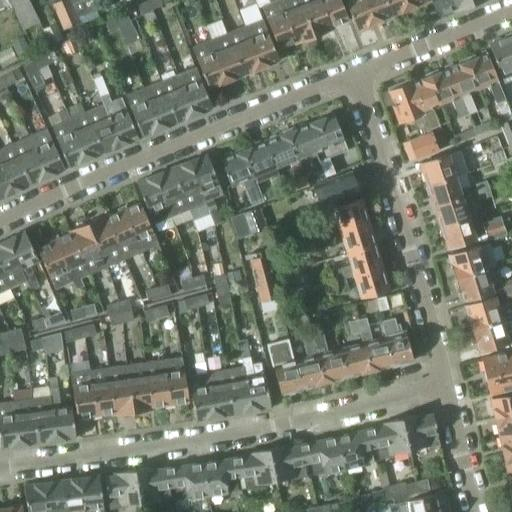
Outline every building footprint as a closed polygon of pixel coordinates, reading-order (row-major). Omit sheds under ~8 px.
[(0,0),(0,10),(12,5),(9,0),(0,0)] [(9,0),(12,5),(24,29),(39,22),(28,0),(9,0)] [(63,30),(79,23),(69,0),(61,0),(53,4),(63,30)] [(69,0),(79,23),(81,23),(98,15),(92,4),(93,4),(91,0),(69,0)] [(111,0),(102,0),(93,4),(92,4),(98,15),(114,7),(111,0)] [(142,15),(163,4),(160,0),(147,0),(137,5),(142,15)] [(279,0),(269,0),(270,0),(271,2),(262,6),(278,48),(294,41),(296,41),(279,0)] [(296,44),(314,37),(299,0),(279,0),(296,41),(294,41),(296,44)] [(319,0),(299,0),(314,37),(333,29),(332,27),(331,27),(319,0)] [(332,27),(348,20),(340,0),(319,0),(331,27),(332,27)] [(374,23),(365,0),(344,0),(357,30),(374,23)] [(365,0),(374,23),(392,15),(385,0),(365,0)] [(385,0),(392,15),(409,8),(405,0),(385,0)] [(405,0),(409,8),(427,1),(425,0),(405,0)] [(430,0),(437,16),(453,9),(454,9),(450,0),(430,0)] [(450,0),(454,9),(453,9),(454,12),(473,5),(471,0),(450,0)] [(244,26),(261,68),(279,61),(277,57),(256,5),(239,12),(244,26)] [(119,28),(126,46),(140,39),(125,12),(115,17),(119,28)] [(115,17),(105,22),(106,23),(110,32),(119,28),(115,17)] [(209,40),(226,82),(244,75),(227,33),(222,20),(206,26),(211,39),(209,40)] [(60,39),(63,38),(55,23),(43,29),(51,44),(60,39)] [(227,33),(244,75),(261,68),(244,26),(227,33)] [(60,39),(63,45),(66,52),(79,47),(73,33),(60,39)] [(489,44),(500,74),(511,69),(511,34),(502,39),(502,38),(499,37),(493,39),(491,43),(489,44)] [(25,40),(13,45),(17,56),(29,51),(25,40)] [(209,40),(192,47),(209,89),(226,82),(209,40)] [(53,49),(43,54),(48,65),(58,59),(53,49)] [(467,58),(478,88),(488,84),(496,104),(503,123),(511,119),(511,116),(486,53),(477,56),(474,55),(467,58)] [(32,60),(23,64),(28,75),(37,70),(48,65),(43,54),(32,60)] [(478,88),(467,58),(459,61),(458,64),(449,68),(468,115),(476,112),(468,91),(478,88)] [(195,66),(178,73),(195,116),(212,108),(195,66)] [(19,67),(5,75),(10,84),(24,77),(19,67)] [(468,115),(449,68),(440,71),(437,70),(429,73),(441,102),(451,98),(459,118),(468,115)] [(178,73),(160,80),(177,123),(195,116),(178,73)] [(441,102),(429,73),(422,76),(420,79),(412,82),(430,130),(431,129),(439,126),(431,106),(432,106),(441,102)] [(0,89),(10,84),(5,75),(0,77),(0,89)] [(93,79),(103,104),(120,145),(138,138),(126,107),(115,111),(108,93),(101,76),(93,79)] [(160,80),(142,87),(160,130),(177,123),(160,80)] [(410,160),(438,150),(431,129),(430,130),(412,82),(411,82),(404,84),(403,82),(390,87),(391,90),(388,91),(394,104),(391,104),(399,123),(412,119),(416,130),(420,128),(423,136),(403,143),(410,160)] [(160,130),(142,87),(125,94),(142,137),(160,130)] [(103,104),(85,111),(103,152),(120,145),(103,104)] [(85,159),(69,118),(70,118),(66,109),(58,112),(61,121),(52,125),(68,167),(85,159)] [(85,111),(70,118),(69,118),(85,159),(103,152),(85,111)] [(314,154),(323,178),(333,174),(329,163),(328,163),(326,158),(347,150),(344,141),(334,117),(330,115),(310,123),(321,151),(314,154)] [(511,119),(503,123),(499,124),(508,146),(506,147),(511,162),(511,161),(511,119)] [(492,120),(473,128),(476,136),(495,129),(492,120)] [(29,136),(29,135),(48,177),(66,169),(43,122),(26,129),(29,136)] [(321,151),(310,123),(307,124),(304,123),(299,125),(297,128),(287,132),(299,160),(314,154),(321,151)] [(457,143),(476,136),(473,128),(454,136),(457,143)] [(265,141),(276,169),(299,160),(287,132),(277,136),(275,135),(269,137),(268,140),(265,141)] [(31,185),(48,177),(29,135),(29,136),(12,143),(31,185)] [(276,169),(265,141),(262,142),(260,141),(254,143),(253,146),(243,150),(254,178),(276,169)] [(0,163),(13,193),(31,185),(12,143),(0,148),(0,163)] [(456,176),(466,173),(462,162),(476,156),(472,145),(449,154),(419,164),(422,172),(421,175),(423,181),(425,182),(426,184),(441,180),(441,182),(456,176)] [(254,178),(243,150),(233,154),(230,153),(225,155),(224,158),(220,159),(231,187),(232,187),(254,178)] [(189,161),(210,214),(215,225),(223,222),(209,188),(219,184),(207,154),(189,161)] [(210,214),(189,161),(172,168),(188,210),(189,210),(193,221),(210,214)] [(0,198),(13,193),(0,163),(0,198)] [(171,217),(188,210),(172,168),(154,175),(171,217)] [(314,186),(322,208),(360,194),(358,190),(360,187),(358,183),(355,181),(351,172),(314,186)] [(154,175),(137,182),(153,224),(171,217),(154,175)] [(293,179),(297,192),(310,187),(305,175),(293,179)] [(430,197),(433,206),(469,194),(467,186),(460,188),(456,176),(441,182),(441,180),(426,184),(427,187),(425,189),(427,195),(430,197)] [(474,184),(477,192),(489,188),(487,180),(474,184)] [(492,196),(489,188),(477,192),(479,200),(492,196)] [(269,191),(261,194),(263,201),(271,198),(269,191)] [(454,222),(470,217),(465,204),(472,202),(469,194),(433,206),(436,216),(435,218),(437,224),(439,226),(440,228),(455,223),(454,222)] [(367,222),(360,198),(335,206),(342,229),(367,222)] [(141,204),(124,211),(142,251),(159,244),(141,204)] [(268,227),(260,206),(243,212),(231,217),(239,239),(268,227)] [(142,251),(124,211),(108,218),(107,219),(124,259),(142,251)] [(106,267),(124,259),(107,219),(108,218),(107,214),(88,223),(106,267)] [(501,216),(482,222),(487,240),(506,234),(501,216)] [(455,223),(440,228),(441,230),(439,233),(441,238),(444,240),(447,249),(477,239),(475,235),(470,217),(454,222),(455,223)] [(329,222),(316,226),(319,236),(333,232),(329,222)] [(374,245),(367,222),(342,229),(349,252),(374,245)] [(69,232),(70,235),(73,234),(91,274),(106,267),(88,223),(69,232)] [(304,238),(300,226),(281,232),(285,244),(304,238)] [(7,239),(27,280),(26,281),(30,288),(38,284),(29,264),(39,260),(25,231),(7,239)] [(333,232),(319,236),(323,247),(336,243),(333,232)] [(81,278),(91,274),(73,234),(70,235),(55,241),(73,282),(76,289),(84,286),(81,278)] [(0,266),(10,288),(26,281),(27,280),(7,239),(0,242),(0,266)] [(55,289),(73,282),(55,241),(37,249),(55,289)] [(496,265),(489,244),(480,247),(479,245),(449,255),(452,265),(451,268),(453,274),(455,275),(456,278),(487,268),(496,265)] [(374,245),(349,252),(356,275),(381,268),(374,245)] [(269,254),(249,258),(258,298),(278,294),(269,254)] [(0,266),(0,292),(10,288),(0,266)] [(216,287),(227,285),(224,266),(212,269),(216,287)] [(343,267),(330,271),(333,282),(346,278),(343,267)] [(362,298),(388,291),(381,268),(356,275),(362,298)] [(463,301),(492,292),(492,294),(504,291),(501,282),(500,279),(491,282),(487,268),(456,278),(457,281),(456,283),(457,289),(460,291),(463,301)] [(229,283),(241,280),(239,270),(227,273),(229,283)] [(192,277),(194,288),(206,285),(203,274),(192,277)] [(183,291),(194,288),(192,277),(180,280),(183,291)] [(346,278),(333,282),(336,292),(349,288),(346,278)] [(511,288),(511,278),(501,282),(504,291),(511,288)] [(160,297),(171,294),(168,284),(157,287),(160,297)] [(227,285),(216,287),(219,306),(231,303),(227,285)] [(148,300),(160,297),(157,287),(145,290),(148,300)] [(508,303),(506,299),(504,291),(492,294),(493,297),(465,305),(468,316),(467,319),(468,324),(471,326),(472,329),(503,319),(502,318),(498,305),(508,303)] [(196,296),(198,307),(209,304),(206,293),(196,296)] [(179,312),(198,307),(196,296),(177,301),(179,312)] [(389,308),(386,297),(386,296),(376,299),(379,311),(389,308)] [(128,299),(117,302),(120,312),(131,309),(128,299)] [(109,315),(120,312),(117,302),(106,305),(109,315)] [(94,303),(83,306),(87,316),(96,314),(94,303)] [(155,307),(159,317),(169,315),(166,304),(155,307)] [(87,316),(83,306),(70,310),(73,320),(87,316)] [(146,321),(159,317),(155,307),(143,310),(146,321)] [(131,309),(120,312),(123,323),(134,320),(131,309)] [(44,319),(46,327),(66,322),(61,311),(44,319)] [(120,312),(109,315),(109,316),(112,326),(123,323),(120,312)] [(511,321),(510,316),(502,318),(503,319),(472,329),(473,331),(471,334),(473,340),(476,341),(479,352),(509,343),(509,345),(511,343),(511,321)] [(35,330),(46,327),(44,319),(44,317),(32,320),(35,330)] [(366,317),(357,320),(360,332),(362,341),(362,342),(370,371),(381,368),(383,370),(388,368),(390,366),(392,365),(385,336),(372,339),(366,317)] [(385,336),(392,365),(393,367),(409,363),(409,362),(412,357),(405,331),(398,332),(395,318),(382,322),(385,336)] [(351,335),(360,332),(357,320),(348,322),(351,335)] [(84,326),(85,337),(96,334),(93,323),(84,326)] [(320,323),(310,326),(311,331),(324,383),(335,380),(337,381),(342,380),(344,378),(347,377),(339,347),(327,350),(320,323)] [(66,342),(85,337),(84,326),(65,331),(66,342)] [(21,328),(10,330),(12,341),(23,338),(21,328)] [(0,343),(8,342),(12,341),(10,330),(0,332),(0,343)] [(307,356),(294,359),(302,388),(304,388),(307,389),(312,388),(313,385),(324,383),(311,331),(301,334),(307,356)] [(61,332),(43,337),(44,348),(45,354),(63,349),(61,332)] [(44,348),(43,337),(30,340),(33,351),(44,348)] [(23,338),(12,341),(8,342),(11,352),(26,348),(23,338)] [(247,339),(239,340),(243,365),(244,365),(252,410),(270,407),(265,376),(263,376),(260,362),(251,364),(247,339)] [(290,340),(268,346),(281,395),(287,393),(289,395),(294,394),(296,391),(302,390),(302,388),(294,359),(290,340)] [(8,342),(0,343),(0,354),(11,352),(8,342)] [(362,342),(339,347),(347,377),(350,376),(353,377),(357,376),(359,374),(370,371),(362,342)] [(511,351),(481,358),(485,376),(511,370),(511,351)] [(182,356),(164,359),(171,404),(189,401),(182,356)] [(146,362),(153,406),(171,404),(164,359),(146,362)] [(146,362),(126,364),(133,413),(153,410),(153,406),(146,362)] [(197,365),(198,374),(188,375),(196,420),(215,417),(207,372),(205,363),(197,365)] [(106,367),(113,412),(113,415),(133,413),(126,364),(106,367)] [(243,365),(225,369),(233,414),(252,410),(244,365),(243,365)] [(95,415),(113,412),(106,367),(89,370),(95,415)] [(207,372),(215,417),(233,414),(225,369),(207,372)] [(95,415),(89,370),(71,372),(77,417),(95,415)] [(511,370),(485,376),(490,394),(511,388),(511,370)] [(30,383),(31,391),(32,391),(39,442),(56,440),(49,388),(48,380),(30,383)] [(49,388),(56,440),(76,437),(72,405),(61,407),(58,386),(49,388)] [(13,393),(14,400),(20,445),(39,442),(32,391),(31,391),(13,393)] [(511,393),(491,398),(495,417),(511,412),(511,393)] [(0,440),(1,448),(20,445),(14,400),(0,402),(0,440)] [(499,435),(511,432),(511,412),(495,417),(499,435)] [(428,448),(439,445),(436,432),(437,432),(433,414),(423,416),(422,413),(402,418),(409,450),(427,446),(428,448)] [(391,454),(409,450),(402,418),(381,423),(382,426),(366,429),(371,448),(377,446),(380,459),(392,456),(391,454)] [(371,448),(366,429),(336,436),(344,468),(364,464),(364,463),(373,460),(370,448),(371,448)] [(511,432),(499,435),(503,454),(511,451),(511,432)] [(344,468),(336,436),(306,443),(307,447),(311,462),(314,475),(324,472),(324,473),(344,468)] [(291,444),(269,448),(276,481),(294,477),(294,479),(308,476),(305,463),(311,462),(307,447),(306,443),(291,447),(291,444)] [(233,458),(236,478),(242,477),(244,489),(258,487),(257,484),(276,481),(269,448),(248,453),(249,456),(239,457),(233,458)] [(511,451),(503,454),(508,472),(511,470),(511,451)] [(203,462),(208,494),(228,491),(238,490),(236,478),(233,458),(203,462)] [(208,494),(203,462),(173,467),(176,487),(177,499),(188,497),(188,498),(208,494)] [(135,469),(139,502),(142,502),(143,509),(168,506),(168,500),(171,500),(170,488),(176,487),(173,467),(157,469),(156,467),(135,469)] [(406,482),(390,485),(386,467),(378,469),(383,490),(385,499),(404,495),(405,497),(419,493),(417,481),(406,484),(406,482)] [(139,502),(135,469),(114,472),(114,476),(104,477),(108,498),(110,509),(122,507),(122,505),(139,502)] [(85,511),(104,511),(98,475),(80,478),(85,511)] [(85,511),(80,478),(62,481),(66,511),(85,511)] [(419,493),(430,491),(428,482),(427,479),(417,481),(419,493)] [(66,511),(62,481),(44,484),(48,511),(66,511)] [(48,511),(44,484),(25,487),(27,511),(48,511)] [(383,490),(371,492),(374,504),(379,502),(385,500),(385,499),(383,490)] [(430,491),(419,493),(405,497),(405,500),(407,511),(440,511),(439,506),(440,504),(439,498),(436,496),(436,493),(431,494),(431,493),(430,491)] [(360,495),(351,498),(351,499),(354,510),(363,508),(360,495)] [(318,511),(345,511),(354,510),(351,499),(351,498),(350,498),(350,499),(329,505),(329,503),(318,506),(318,511)]
